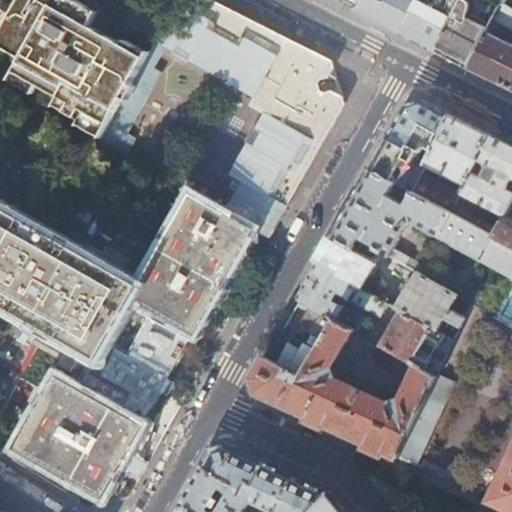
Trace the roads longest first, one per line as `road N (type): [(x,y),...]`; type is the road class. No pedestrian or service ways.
road 1 (residential): [(409,62),(211,401)]
road 2 (residential): [(381,511),(329,460),(211,401)]
road 3 (residential): [(409,62),(281,0)]
road 4 (residential): [(211,401),(150,511)]
